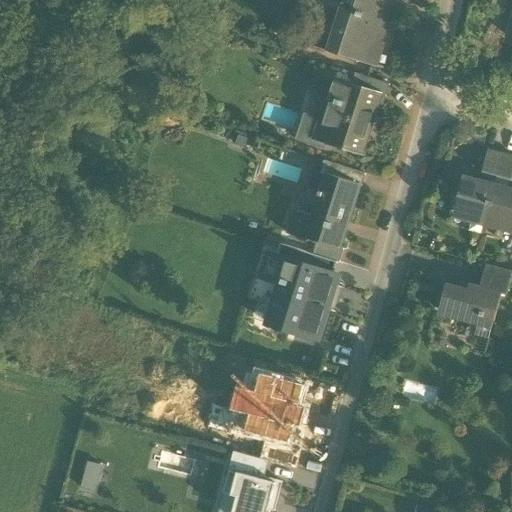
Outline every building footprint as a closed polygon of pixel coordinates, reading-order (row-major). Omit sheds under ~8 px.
[(331,52),(373,66),(394,0),(321,0),(321,3),(344,10),(331,52)] [(382,96),(386,97),(390,84),(355,73),(352,84),(382,94),(382,96)] [(334,103),(328,122),(322,141),(326,143),(363,154),(369,136),(365,135),(372,115),(375,116),(382,96),(382,94),(352,84),(327,77),(320,98),(334,103)] [(325,148),(326,143),(322,141),(328,122),(305,115),(297,139),(325,148)] [(365,135),(369,136),(375,116),(372,115),(365,135)] [(482,172),(496,176),(502,154),(488,150),(482,172)] [(511,175),(511,156),(502,154),(496,176),(511,180),(511,175)] [(357,185),(361,186),(365,173),(325,160),(321,173),(326,175),(326,174),(358,184),(357,185)] [(480,180),(494,184),(496,176),(482,172),(480,180)] [(317,241),(339,248),(339,247),(348,221),(346,221),(357,185),(358,184),(326,174),(326,175),(313,216),(295,210),(288,233),(308,240),(308,238),(317,241)] [(453,212),(485,221),(494,184),(480,180),(463,175),(453,212)] [(511,180),(496,176),(494,184),(509,188),(511,180)] [(511,188),(509,188),(494,184),(485,221),(511,227),(511,188)] [(483,226),(485,221),(453,212),(452,218),(483,226)] [(511,227),(485,221),(483,226),(511,233),(511,227)] [(339,262),(344,248),(339,247),(339,248),(317,241),(313,254),(337,261),(339,262)] [(276,256),(333,274),(337,261),(313,254),(280,243),(276,256)] [(276,256),(270,274),(282,278),(273,306),(267,323),(312,337),(322,308),(326,309),(330,297),(326,295),(333,274),(276,256)] [(502,294),(507,295),(511,275),(511,272),(486,265),(480,286),(502,292),(502,294)] [(261,303),(273,306),(282,278),(270,274),(261,303)] [(439,308),(494,323),(502,294),(502,292),(480,286),(469,284),(467,289),(446,284),(439,308)] [(267,443),(289,449),(306,386),(261,374),(256,392),(241,387),(234,411),(250,416),(244,437),(267,443)] [(262,459),(269,461),(289,466),(293,450),(289,449),(267,443),(262,459)] [(234,452),(229,467),(264,477),(269,461),(262,459),(234,452)] [(104,466),(87,461),(80,488),(96,493),(104,466)] [(275,511),(283,482),(264,477),(229,467),(222,493),(237,497),(232,511),(270,511),(271,510),(275,511)] [(232,511),(237,497),(222,493),(217,511),(232,511)]
